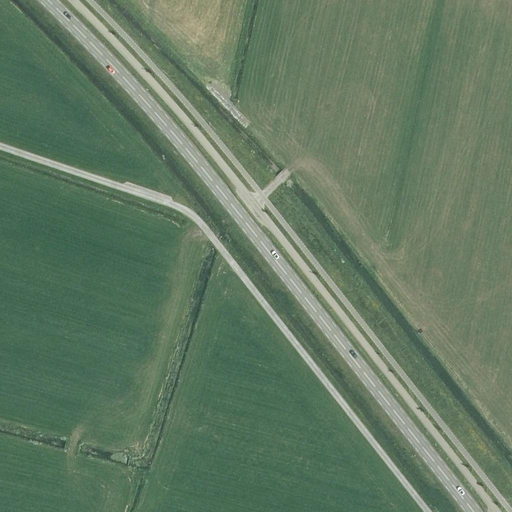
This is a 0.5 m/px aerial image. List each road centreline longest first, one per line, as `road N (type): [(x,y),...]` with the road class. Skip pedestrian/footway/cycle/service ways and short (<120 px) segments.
road 1 (primary): [(472,511),(179,142),(46,0)]
road 2 (track): [(496,511),(237,182),(72,0)]
